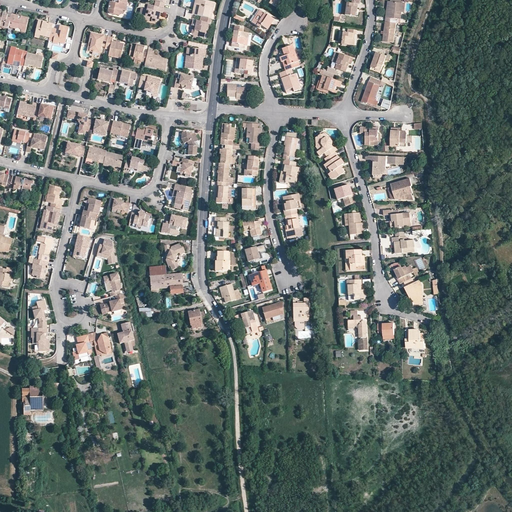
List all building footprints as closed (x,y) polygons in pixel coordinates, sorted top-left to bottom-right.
[(112,0),(114,0),(113,2),(111,2),(110,1),(108,11),(109,13),(113,14),(113,12),(118,13),(119,15),(123,13),(122,10),(122,7),(124,7),(125,4),(126,4),(127,0),(112,0)] [(162,3),(162,0),(152,0),(153,1),(155,2),(154,6),(163,8),(164,3),(162,3)] [(211,3),(200,0),(199,0),(197,11),(194,10),(193,15),(200,16),(211,19),(214,8),(211,7),(211,3)] [(270,0),(269,4),(277,8),(282,0),(285,0),(286,0),(285,0),(270,0)] [(390,0),(390,2),(388,18),(386,17),(385,23),(396,24),(399,24),(400,19),(401,19),(402,12),(403,3),(403,0),(390,0)] [(351,4),(346,3),(346,7),(345,15),(355,17),(356,9),(357,9),(357,8),(357,5),(351,4)] [(154,6),(147,4),(146,9),(142,8),(141,15),(151,18),(150,22),(154,23),(158,22),(158,19),(156,18),(157,15),(159,16),(160,13),(162,13),(163,8),(154,6)] [(141,15),(142,8),(140,8),(138,17),(139,20),(150,22),(151,18),(141,15)] [(259,10),(258,9),(250,21),(253,23),(256,19),(254,18),(259,10)] [(274,20),(259,10),(254,18),(256,19),(253,23),(260,28),(261,26),(267,30),(274,20)] [(6,13),(0,11),(0,25),(4,26),(4,28),(8,29),(9,24),(11,14),(8,13),(7,15),(6,15),(6,13)] [(18,16),(11,14),(9,24),(11,25),(10,28),(15,29),(16,27),(21,28),(21,31),(25,32),(28,18),(20,16),(20,19),(17,19),(18,16)] [(210,24),(211,19),(200,16),(199,21),(192,20),(191,26),(193,26),(195,27),(193,36),(193,37),(196,38),(197,35),(204,37),(205,33),(206,29),(207,29),(208,24),(210,24)] [(52,25),(48,24),(48,25),(46,25),(47,23),(47,22),(38,20),(35,34),(49,37),(52,28),(52,25)] [(396,24),(385,23),(384,31),(384,34),(383,42),(394,43),(396,24)] [(52,28),(49,37),(49,40),(53,41),(53,43),(58,44),(59,42),(65,44),(69,27),(60,25),(59,30),(61,31),(60,34),(55,33),(56,29),(52,28)] [(240,27),(234,26),(231,46),(245,49),(245,45),(243,45),(244,39),(246,39),(248,40),(249,34),(242,32),(243,29),(240,28),(240,27)] [(347,29),(347,33),(343,33),(341,44),(354,46),(354,40),(352,40),(353,34),(355,34),(356,34),(357,30),(347,29)] [(90,33),(89,38),(92,39),(89,51),(100,53),(101,45),(105,46),(107,37),(90,33)] [(112,38),(107,37),(105,46),(105,48),(110,49),(108,56),(120,59),(123,44),(119,44),(111,42),(112,40),(112,38)] [(193,45),(193,43),(187,43),(185,63),(188,63),(189,51),(188,51),(189,45),(193,45)] [(206,44),(193,43),(193,45),(189,45),(188,51),(189,51),(188,63),(202,65),(203,55),(201,55),(201,52),(203,52),(205,53),(206,44)] [(139,46),(136,45),(131,44),(128,56),(141,59),(141,61),(145,62),(147,52),(143,51),(144,45),(139,44),(139,46)] [(15,59),(15,61),(20,62),(19,65),(23,65),(24,65),(26,56),(22,55),(23,50),(16,48),(16,47),(11,45),(7,63),(12,65),(13,61),(13,59),(15,59)] [(283,67),(298,62),(292,46),(282,49),(284,56),(279,58),(281,63),(282,62),(283,67)] [(154,51),(148,49),(147,52),(145,62),(145,63),(156,65),(155,67),(166,70),(168,59),(161,57),(158,57),(159,55),(153,54),(154,51)] [(44,56),(27,52),(26,56),(24,65),(28,66),(29,64),(34,65),(35,63),(41,65),(44,56)] [(377,53),(372,67),(381,70),(386,56),(377,53)] [(346,72),(347,68),(349,64),(348,63),(350,58),(339,54),(336,63),(337,64),(335,68),(346,72)] [(239,69),(244,70),(243,74),(251,75),(252,71),(253,66),(251,66),(252,61),(240,60),(239,69)] [(299,66),(298,62),(283,67),(285,71),(291,69),(299,66)] [(331,74),(337,75),(338,70),(328,67),(327,71),(321,70),(320,74),(331,77),(331,74)] [(116,78),(118,70),(114,69),(113,71),(100,69),(98,79),(111,82),(112,79),(112,77),(116,78)] [(293,75),(291,69),(285,71),(279,73),(281,79),(283,78),(293,75)] [(137,74),(118,70),(116,78),(115,80),(124,83),(125,80),(128,81),(128,83),(128,85),(132,86),(132,84),(133,80),(135,81),(137,74)] [(178,88),(179,85),(179,83),(181,84),(182,86),(183,89),(185,88),(186,86),(192,87),(194,78),(179,74),(178,78),(176,78),(174,87),(178,88)] [(296,74),(293,75),(283,78),(284,84),(283,84),(285,91),(293,89),(294,92),(299,90),(299,87),(300,87),(296,74)] [(147,78),(144,77),(140,77),(138,87),(147,89),(147,92),(146,94),(152,95),(152,93),(157,95),(160,80),(152,78),(152,77),(148,76),(147,78)] [(333,90),(334,86),(338,87),(340,88),(341,83),(335,81),(322,76),(318,89),(323,91),(323,89),(328,91),(336,94),(337,91),(333,90)] [(367,86),(369,87),(366,97),(375,100),(378,90),(380,86),(381,82),(370,78),(368,82),(367,86)] [(245,88),(241,88),(241,89),(236,89),(236,88),(236,85),(227,85),(227,97),(236,97),(236,100),(241,100),(249,100),(250,90),(245,90),(245,88)] [(0,107),(4,108),(9,109),(11,99),(7,98),(0,96),(0,107)] [(390,108),(391,99),(384,97),(382,106),(390,108)] [(32,106),(26,104),(19,103),(17,114),(33,118),(34,114),(36,105),(36,103),(32,102),(32,106)] [(40,106),(41,106),(36,105),(34,114),(38,115),(37,116),(42,117),(51,119),(53,107),(43,105),(43,107),(43,109),(40,108),(40,106)] [(84,115),(68,111),(67,118),(77,120),(79,124),(77,132),(78,132),(79,133),(84,134),(85,131),(88,132),(91,120),(86,119),(86,118),(84,115)] [(108,123),(103,122),(99,121),(95,120),(93,131),(105,134),(106,131),(110,132),(113,122),(108,121),(108,123)] [(113,121),(113,122),(110,132),(110,134),(119,136),(127,138),(129,125),(124,124),(123,126),(121,125),(122,123),(113,121)] [(232,125),(223,124),(222,135),(221,135),(221,140),(228,140),(233,141),(234,141),(235,129),(231,128),(232,125)] [(261,129),(255,129),(255,125),(243,124),(242,128),(247,128),(250,128),(249,143),(251,143),(251,148),(258,149),(259,144),(260,144),(261,129)] [(369,128),(365,128),(365,127),(361,127),(361,133),(365,133),(366,133),(366,140),(370,141),(375,142),(374,141),(378,140),(378,142),(380,142),(380,134),(378,134),(378,128),(370,127),(370,128),(371,130),(369,130),(369,128)] [(28,140),(29,134),(25,132),(13,129),(11,141),(20,143),(20,142),(20,140),(23,141),(23,142),(27,143),(28,140)] [(144,131),(142,130),(136,129),(136,131),(132,131),(130,138),(134,139),(134,138),(144,140),(146,141),(147,139),(150,140),(152,130),(144,129),(144,131)] [(400,131),(391,130),(391,138),(390,138),(389,146),(393,146),(406,147),(407,133),(406,131),(400,131)] [(180,140),(183,144),(184,150),(184,155),(196,156),(196,149),(196,148),(195,147),(194,147),(193,144),(197,143),(195,135),(191,136),(191,133),(185,133),(184,137),(180,140)] [(32,141),(28,140),(27,143),(25,151),(29,152),(31,147),(36,148),(37,146),(44,147),(46,137),(34,134),(32,141)] [(329,138),(328,138),(326,138),(323,139),(320,135),(315,139),(316,147),(319,152),(317,153),(319,156),(324,153),(333,148),(332,146),(332,142),(329,138)] [(284,155),(290,156),(294,157),(298,139),(287,137),(284,155)] [(82,157),(85,147),(67,143),(65,153),(82,157)] [(103,163),(105,153),(106,151),(89,147),(86,158),(100,161),(99,162),(103,163)] [(335,152),(337,150),(334,147),(333,148),(324,153),(327,157),(335,152)] [(231,157),(232,151),(221,150),(220,150),(220,154),(221,154),(220,164),(229,164),(231,164),(231,157)] [(336,157),(337,156),(335,152),(327,157),(324,159),(327,163),(336,157)] [(105,153),(103,163),(102,165),(106,166),(107,165),(119,168),(122,157),(105,153)] [(248,156),(247,161),(247,164),(246,175),(257,176),(258,162),(259,157),(248,156)] [(403,157),(370,156),(370,160),(372,162),(371,175),(378,175),(379,169),(385,169),(385,166),(388,166),(388,163),(399,164),(399,161),(403,162),(403,157)] [(339,161),(336,157),(327,163),(324,165),(326,169),(327,169),(330,167),(333,171),(331,173),(329,174),(333,179),(337,178),(344,173),(342,169),(340,169),(339,167),(340,166),(343,164),(340,160),(339,161)] [(130,161),(125,160),(122,172),(128,173),(130,167),(137,169),(136,172),(143,173),(145,164),(143,164),(144,160),(131,158),(130,161)] [(194,162),(183,159),(182,162),(181,162),(180,163),(179,167),(178,167),(177,172),(181,174),(181,172),(185,173),(186,175),(185,177),(190,178),(192,172),(193,172),(194,168),(193,167),(194,162)] [(229,164),(220,164),(219,164),(217,182),(226,183),(228,183),(229,177),(229,164)] [(107,165),(106,166),(113,168),(113,172),(118,173),(119,168),(107,165)] [(295,168),(282,165),(279,182),(285,183),(285,182),(296,183),(299,168),(295,168)] [(21,178),(12,176),(9,188),(15,190),(16,188),(19,192),(20,191),(28,192),(29,185),(32,186),(33,181),(24,179),(23,181),(21,180),(21,178)] [(390,183),(394,199),(412,200),(410,193),(411,193),(409,186),(411,186),(408,178),(390,183)] [(193,188),(181,185),(179,192),(175,191),(173,197),(177,198),(176,203),(182,204),(182,202),(185,203),(184,205),(183,210),(188,211),(192,195),(193,188)] [(352,195),(351,190),(349,185),(342,188),(334,190),(337,200),(343,199),(345,207),(356,203),(353,195),(352,195)] [(50,192),(47,192),(45,202),(50,203),(49,207),(59,209),(61,201),(58,200),(56,200),(57,196),(58,196),(60,188),(51,186),(50,192)] [(228,187),(226,187),(219,187),(218,199),(227,199),(228,187)] [(242,189),(242,209),(256,210),(256,189),(242,189)] [(298,195),(285,197),(286,204),(284,204),(285,211),(296,209),(297,209),(296,202),(300,202),(298,195)] [(101,202),(91,199),(88,209),(86,208),(84,208),(83,211),(96,214),(98,215),(101,202)] [(123,202),(115,200),(112,212),(117,213),(118,210),(122,211),(128,212),(130,203),(126,202),(125,205),(123,205),(123,202)] [(49,207),(46,206),(45,211),(43,211),(39,229),(50,231),(51,226),(52,224),(56,225),(59,209),(49,207)] [(384,215),(391,215),(392,219),(392,221),(390,221),(391,228),(405,227),(404,224),(411,224),(409,213),(403,213),(403,214),(399,214),(398,210),(393,210),(383,211),(384,215)] [(83,211),(83,212),(80,221),(81,221),(79,228),(88,230),(91,219),(95,220),(96,214),(83,211)] [(131,212),(128,226),(132,226),(132,224),(136,225),(137,228),(141,226),(146,227),(149,217),(145,215),(145,214),(142,213),(141,211),(138,212),(139,215),(138,216),(136,215),(135,213),(131,212)] [(350,235),(356,234),(363,234),(363,229),(361,229),(361,223),(358,224),(358,221),(359,221),(358,213),(348,214),(350,235)] [(184,218),(174,215),(173,220),(171,220),(170,224),(164,223),(162,232),(173,234),(173,233),(175,225),(179,227),(185,228),(186,223),(183,223),(184,218)] [(216,222),(218,223),(217,227),(219,228),(218,237),(227,238),(228,223),(226,223),(226,219),(215,218),(215,222),(216,222)] [(298,219),(285,222),(287,230),(289,239),(296,237),(295,233),(299,233),(298,228),(300,228),(298,219)] [(262,234),(259,225),(261,225),(260,221),(252,223),(251,220),(242,223),(244,232),(250,231),(251,237),(262,234)] [(12,239),(2,237),(0,236),(0,248),(5,250),(5,252),(9,253),(12,239)] [(89,238),(77,236),(75,243),(77,245),(76,246),(75,245),(73,252),(78,253),(77,256),(83,257),(85,248),(87,249),(89,238)] [(393,242),(394,242),(396,242),(396,244),(395,244),(395,253),(403,253),(403,249),(415,248),(414,240),(407,240),(407,236),(392,238),(393,242)] [(36,243),(40,244),(42,244),(39,255),(38,254),(37,260),(41,261),(46,262),(47,256),(50,246),(48,246),(49,244),(50,244),(51,240),(37,237),(36,243)] [(113,240),(105,238),(103,244),(100,243),(98,252),(102,254),(102,252),(109,254),(110,263),(116,263),(113,240)] [(180,254),(181,255),(186,253),(184,247),(182,248),(180,244),(172,248),(170,247),(169,246),(165,246),(166,254),(169,255),(167,261),(171,270),(172,269),(173,271),(180,268),(178,263),(176,263),(175,262),(174,261),(175,260),(176,259),(179,254),(180,254)] [(256,247),(245,250),(248,262),(259,259),(256,247)] [(361,250),(353,251),(345,251),(346,259),(349,259),(350,270),(356,270),(356,267),(361,266),(361,256),(361,250)] [(109,254),(102,252),(102,254),(98,252),(97,254),(108,257),(109,263),(110,263),(109,254)] [(229,258),(229,252),(218,252),(217,257),(217,271),(224,272),(224,271),(228,271),(228,270),(230,270),(230,262),(229,262),(229,258)] [(37,260),(33,259),(30,269),(32,270),(30,276),(35,277),(34,278),(42,280),(44,269),(40,268),(41,265),(40,265),(41,261),(37,260)] [(414,272),(413,269),(408,271),(407,268),(406,266),(402,268),(401,266),(394,270),(399,279),(408,275),(414,272)] [(163,275),(163,267),(150,268),(150,277),(163,275)] [(9,283),(9,282),(10,275),(6,274),(7,270),(2,269),(0,275),(0,285),(8,288),(9,283)] [(249,276),(252,286),(260,284),(262,293),(272,290),(266,271),(249,276)] [(117,295),(125,293),(124,289),(125,286),(122,273),(105,277),(107,283),(111,282),(113,291),(111,292),(112,296),(117,295)] [(181,274),(163,275),(164,289),(170,289),(171,295),(184,294),(181,274)] [(163,275),(150,277),(152,290),(164,289),(163,275)] [(400,284),(404,282),(410,279),(408,275),(399,279),(398,280),(400,284)] [(412,278),(410,279),(404,282),(406,287),(414,283),(412,278)] [(359,290),(358,285),(361,285),(362,285),(361,280),(349,281),(349,285),(348,285),(348,296),(353,295),(354,300),(360,300),(359,296),(361,296),(361,290),(359,290)] [(420,280),(414,283),(406,287),(405,287),(414,305),(419,302),(417,296),(421,294),(418,288),(423,286),(420,280)] [(222,295),(225,294),(227,303),(241,299),(238,290),(234,291),(232,284),(220,288),(222,295)] [(419,302),(414,305),(423,305),(423,286),(418,288),(421,294),(417,296),(419,302)] [(126,293),(125,293),(117,295),(118,299),(112,300),(112,303),(105,304),(107,313),(114,311),(114,312),(125,310),(124,304),(127,303),(126,297),(128,297),(126,293)] [(298,303),(298,300),(298,298),(293,298),(293,319),(309,319),(308,298),(304,300),(304,303),(298,303)] [(38,327),(46,327),(46,322),(45,322),(46,318),(43,309),(47,308),(44,299),(36,301),(37,305),(32,306),(34,316),(39,316),(40,319),(39,322),(38,323),(38,327)] [(283,302),(277,304),(277,306),(272,307),(272,305),(262,308),(266,319),(271,318),(278,316),(283,314),(283,310),(283,302)] [(188,311),(189,317),(190,327),(191,326),(192,329),(201,327),(200,325),(202,324),(199,309),(188,311)] [(241,320),(242,319),(245,329),(249,328),(251,327),(252,332),(258,331),(253,311),(241,315),(235,317),(236,321),(240,320),(241,320)] [(350,311),(350,316),(353,315),(353,321),(351,321),(347,321),(348,329),(353,329),(355,327),(358,329),(359,338),(366,338),(366,334),(367,334),(367,325),(366,325),(365,321),(361,322),(361,320),(360,317),(357,317),(357,311),(350,311)] [(136,339),(132,321),(123,323),(125,331),(119,332),(121,340),(122,343),(124,342),(126,341),(128,348),(134,346),(133,340),(136,339)] [(378,333),(383,333),(383,336),(394,336),(394,323),(383,323),(378,324),(378,333)] [(43,339),(43,336),(43,332),(47,332),(47,327),(46,327),(38,327),(32,327),(32,335),(33,336),(33,342),(38,343),(37,350),(43,350),(43,346),(49,346),(49,339),(46,339),(43,339)] [(406,330),(406,342),(410,342),(410,334),(413,334),(413,331),(419,331),(418,329),(406,330)] [(421,331),(419,331),(413,331),(413,334),(410,334),(410,342),(406,342),(407,348),(415,348),(415,349),(425,349),(424,341),(423,341),(421,342),(421,333),(421,331)] [(113,353),(108,333),(100,335),(101,338),(98,338),(97,335),(96,332),(89,334),(91,341),(92,346),(96,345),(98,355),(102,354),(102,356),(113,353)] [(91,341),(89,334),(78,336),(80,345),(75,346),(76,350),(74,351),(76,359),(81,358),(81,357),(89,355),(89,354),(93,353),(92,348),(88,349),(87,343),(91,341)] [(367,339),(358,339),(359,350),(368,350),(367,339)] [(29,407),(43,406),(42,386),(29,387),(29,389),(22,389),(22,403),(29,403),(29,407)]
